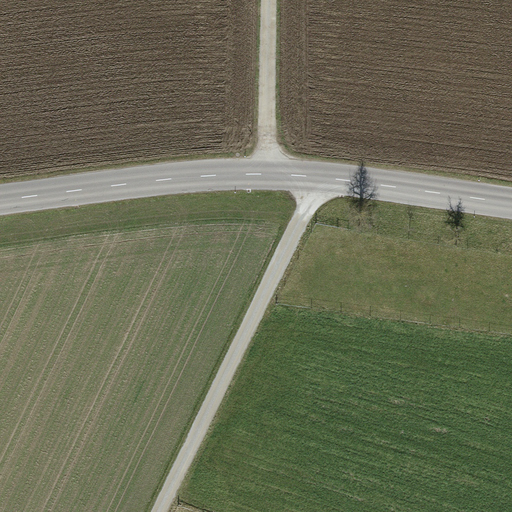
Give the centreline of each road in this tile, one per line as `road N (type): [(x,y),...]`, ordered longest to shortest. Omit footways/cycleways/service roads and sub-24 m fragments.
road 1 (tertiary): [(0,200),(268,174),(511,202)]
road 2 (track): [(316,176),(155,511)]
road 3 (track): [(268,174),(270,0)]
